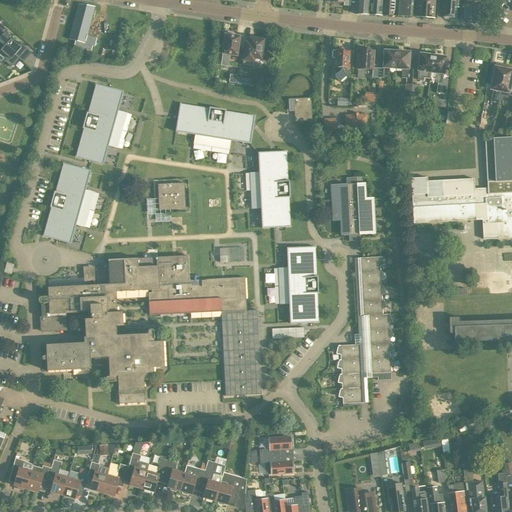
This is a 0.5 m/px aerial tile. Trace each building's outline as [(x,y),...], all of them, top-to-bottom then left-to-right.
[(356,0),(356,14),(368,15),(369,0),(356,0)] [(370,0),(369,15),(380,16),(381,0),(370,0)] [(383,0),(382,15),(393,16),(393,0),(383,0)] [(396,0),(397,1),(395,16),(411,17),(412,2),(411,2),(411,0),(396,0)] [(416,0),(416,17),(434,18),(435,0),(416,0)] [(449,20),(450,18),(455,18),(456,7),(459,8),(459,0),(443,0),(444,1),(442,17),(443,17),(444,19),(449,20)] [(462,0),(461,20),(478,22),(479,5),(469,4),(469,0),(462,0)] [(68,40),(75,41),(73,49),(90,54),(92,46),(94,46),(96,38),(87,36),(94,7),(78,4),(68,40)] [(0,37),(0,51),(7,57),(4,61),(11,67),(19,59),(14,55),(21,48),(20,48),(4,33),(0,37)] [(239,35),(226,33),(223,54),(221,66),(228,67),(230,55),(236,55),(239,35)] [(250,39),(249,44),(245,44),(242,65),(251,66),(253,58),(260,59),(260,58),(267,58),(268,50),(261,49),(262,41),(261,41),(259,38),(254,37),(251,39),(250,39)] [(332,59),(335,59),(334,68),(336,68),(335,71),(337,73),(334,75),(340,82),(346,76),(349,79),(351,52),(344,51),(344,49),(341,47),(338,46),(336,48),(335,50),(332,50),(332,59)] [(357,69),(357,79),(364,79),(365,70),(372,70),(373,51),(358,50),(356,69),(357,69)] [(390,68),(396,69),(397,52),(384,51),(383,68),(383,77),(389,77),(390,68)] [(397,52),(396,69),(401,69),(401,78),(407,79),(409,53),(397,52)] [(430,73),(431,73),(433,56),(420,54),(418,71),(417,80),(423,81),(424,78),(430,79),(430,73)] [(433,56),(431,73),(437,73),(435,83),(437,83),(436,93),(445,95),(448,79),(443,79),(443,74),(445,58),(433,56)] [(500,87),(503,69),(504,66),(495,65),(490,90),(493,90),(490,102),(495,103),(496,101),(497,101),(498,93),(498,92),(499,87),(500,87)] [(511,73),(511,70),(503,69),(500,87),(499,87),(498,92),(498,93),(497,101),(501,102),(503,92),(508,93),(511,73)] [(237,76),(230,75),(229,83),(236,84),(237,76)] [(76,158),(92,162),(103,165),(107,150),(108,146),(117,148),(127,114),(118,112),(119,107),(123,92),(109,88),(95,84),(74,157),(76,158)] [(411,98),(411,97),(412,84),(405,84),(404,98),(411,98)] [(294,99),(295,122),(312,121),(311,98),(294,99)] [(447,107),(448,100),(433,98),(432,105),(447,107)] [(180,103),(178,114),(177,118),(175,132),(190,135),(194,135),(193,145),(229,150),(229,151),(231,141),(235,142),(250,144),(252,129),(253,125),(255,115),(225,110),(209,107),(209,108),(180,103)] [(364,111),(344,112),(345,122),(365,121),(364,111)] [(494,120),(481,117),(479,130),(492,132),(494,120)] [(510,119),(509,119),(502,118),(500,129),(507,130),(508,127),(510,119)] [(487,188),(488,198),(511,197),(511,137),(485,139),(487,188)] [(249,173),(251,209),(251,210),(261,209),(261,213),(262,229),(274,228),(281,228),(291,227),(287,151),(280,151),(275,152),(258,153),(258,168),(259,172),(249,173)] [(75,229),(76,225),(84,227),(94,192),(85,190),(87,186),(91,171),(89,170),(72,165),(63,162),(42,236),(50,238),(56,240),(70,244),(75,229)] [(511,237),(511,197),(488,198),(487,188),(475,188),(474,178),(427,180),(427,177),(411,177),(413,223),(482,219),(483,239),(511,237)] [(184,183),(157,184),(159,210),(185,209),(184,183)] [(341,235),(359,234),(375,234),(373,197),(366,198),(365,183),(351,184),(347,184),(331,185),(333,221),(340,221),(341,235)] [(289,304),(289,308),(289,324),(309,323),(319,323),(317,293),(318,293),(317,273),(316,273),(316,247),(286,248),(287,264),(287,269),(278,268),(279,304),(279,305),(289,304)] [(48,303),(41,304),(42,327),(66,326),(66,313),(90,312),(90,320),(84,320),(85,337),(83,338),(83,343),(46,345),(46,371),(90,369),(90,359),(108,358),(109,383),(118,383),(119,405),(145,403),(143,379),(149,379),(149,373),(154,374),(154,368),(165,367),(163,342),(154,342),(154,334),(117,336),(116,326),(124,325),(121,312),(117,313),(116,292),(147,291),(149,316),(246,310),(244,278),(188,281),(189,255),(108,260),(109,284),(95,285),(95,277),(83,278),(84,286),(48,288),(48,303)] [(381,257),(360,258),(361,272),(382,271),(380,271),(380,266),(384,265),(381,257)] [(358,335),(354,335),(354,345),(359,345),(360,359),(361,374),(362,388),(362,403),(368,403),(368,402),(367,378),(371,378),(370,358),(370,344),(369,329),(368,315),(363,315),(362,301),(361,287),(361,272),(360,258),(354,258),(355,270),(358,335)] [(384,279),(382,271),(361,272),(362,287),(381,286),(380,281),(384,279)] [(382,286),(381,286),(362,287),(362,301),(383,300),(381,300),(381,295),(385,294),(382,286)] [(386,308),(383,300),(362,301),(363,315),(368,315),(389,314),(382,314),(382,309),(386,308)] [(225,312),(221,312),(223,355),(224,381),(225,391),(225,396),(252,395),(261,394),(257,310),(255,310),(246,311),(229,312),(226,312),(225,312)] [(392,322),(389,314),(368,315),(369,329),(389,329),(388,329),(388,323),(392,322)] [(511,340),(511,320),(459,322),(458,318),(449,318),(449,333),(455,333),(455,342),(511,340)] [(390,329),(389,329),(369,329),(370,344),(390,343),(389,343),(389,338),(393,337),(390,329)] [(391,343),(390,343),(370,344),(370,358),(390,358),(390,352),(394,351),(391,343)] [(340,360),(339,360),(360,359),(359,345),(354,345),(338,346),(336,354),(340,355),(340,360)] [(391,358),(390,358),(370,358),(371,374),(391,373),(390,367),(394,366),(391,358)] [(340,369),(341,374),(361,374),(360,359),(339,360),(338,360),(336,368),(340,369)] [(341,383),(342,389),(362,388),(361,374),(341,374),(339,375),(337,383),(341,383)] [(342,404),(362,403),(362,388),(342,389),(340,389),(338,397),(342,398),(342,404)] [(509,413),(502,415),(503,424),(511,423),(511,421),(511,420),(511,409),(508,410),(509,413)] [(259,450),(259,457),(284,456),(284,449),(291,449),(291,446),(292,446),(292,440),(290,440),(290,437),(268,439),(269,449),(259,450)] [(445,452),(451,451),(449,438),(443,439),(445,452)] [(410,443),(411,452),(421,451),(420,442),(410,443)] [(108,445),(99,445),(99,456),(108,455),(108,445)] [(129,486),(141,489),(148,464),(139,461),(141,456),(132,453),(127,470),(133,472),(129,486)] [(377,453),(369,454),(371,465),(379,463),(377,453)] [(284,456),(259,457),(260,465),(264,465),(265,475),(293,473),(293,471),(294,471),(293,464),(292,464),(292,462),(284,462),(284,456)] [(23,489),(26,489),(32,466),(33,465),(24,461),(15,458),(12,471),(17,472),(13,486),(16,487),(16,488),(22,490),(23,489)] [(445,482),(442,458),(434,459),(438,483),(445,482)] [(50,492),(62,496),(69,471),(69,472),(60,469),(61,467),(62,463),(53,460),(51,468),(48,477),(49,477),(54,479),(50,492)] [(157,479),(163,481),(168,464),(159,461),(157,468),(148,465),(149,464),(148,464),(141,489),(153,493),(157,479)] [(176,491),(179,492),(186,466),(186,465),(184,473),(175,471),(177,463),(169,461),(168,464),(163,481),(168,482),(167,488),(170,489),(169,490),(176,492),(176,491)] [(215,502),(222,476),(212,473),(215,463),(207,461),(204,471),(201,483),(206,484),(203,498),(215,502)] [(91,462),(87,475),(88,475),(84,487),(88,474),(93,476),(89,490),(102,493),(109,469),(108,468),(106,475),(98,472),(100,465),(91,462)] [(409,462),(401,463),(404,480),(412,479),(409,462)] [(48,481),(49,477),(48,477),(51,468),(42,466),(41,469),(32,466),(26,489),(38,493),(42,479),(48,481)] [(195,481),(201,483),(204,471),(186,466),(179,492),(182,492),(181,494),(188,496),(188,494),(191,495),(195,481)] [(118,471),(109,469),(102,493),(114,497),(118,483),(123,485),(127,472),(118,470),(118,471)] [(466,491),(467,491),(468,500),(469,506),(471,506),(472,511),(484,511),(483,499),(482,481),(472,482),(471,470),(463,471),(466,491)] [(69,471),(62,496),(75,499),(78,486),(84,487),(88,475),(87,475),(79,473),(79,474),(69,471)] [(507,511),(505,488),(507,488),(504,473),(497,474),(499,494),(491,494),(491,498),(490,498),(491,511),(507,511)] [(240,481),(222,476),(215,502),(218,502),(217,504),(223,506),(224,504),(227,505),(231,491),(245,495),(245,493),(246,479),(241,478),(240,481)] [(401,483),(387,485),(389,504),(390,504),(391,511),(397,511),(402,511),(403,511),(404,511),(401,483)] [(455,493),(448,494),(450,511),(463,511),(462,506),(465,506),(463,492),(462,483),(453,484),(455,493)] [(444,511),(443,503),(439,503),(438,498),(440,498),(439,492),(438,492),(437,486),(426,488),(428,505),(429,511),(444,511)] [(413,487),(410,488),(411,491),(412,501),(413,511),(427,511),(425,499),(427,499),(426,493),(424,491),(419,492),(418,487),(413,487)] [(267,511),(266,494),(265,494),(265,496),(256,498),(255,489),(247,490),(247,493),(245,493),(245,495),(244,499),(245,511),(267,511)] [(348,505),(356,504),(357,511),(375,511),(372,493),(360,495),(360,489),(346,491),(348,505)] [(285,506),(284,499),(285,511),(303,511),(303,506),(310,505),(309,492),(301,493),(302,496),(294,497),(295,505),(285,506)] [(285,511),(284,499),(274,501),(273,493),(266,494),(267,511),(285,511)]
